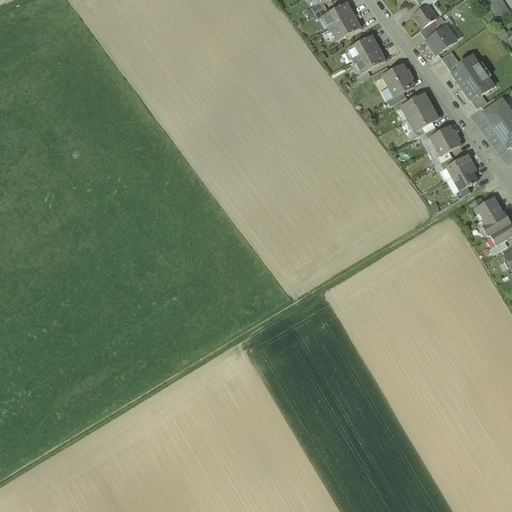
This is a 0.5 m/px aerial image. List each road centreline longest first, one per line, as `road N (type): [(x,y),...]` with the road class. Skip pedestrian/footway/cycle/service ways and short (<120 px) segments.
road 1 (track): [(0,485),(511,174)]
road 2 (residential): [(373,0),(511,187)]
